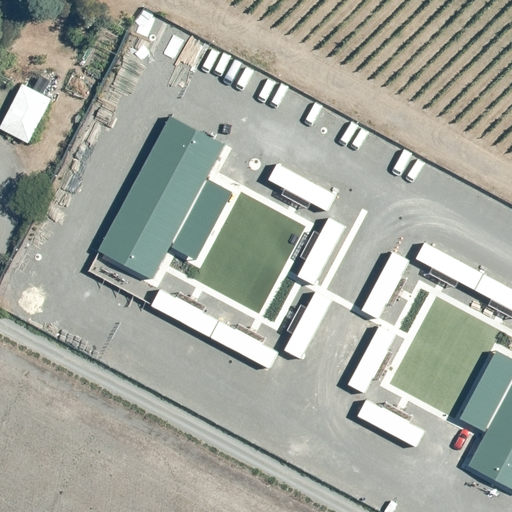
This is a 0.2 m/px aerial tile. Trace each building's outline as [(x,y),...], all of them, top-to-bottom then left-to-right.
[(0,127),(28,142),(51,98),(45,95),(52,81),(29,69),(0,125),(0,127)] [(225,143),(168,116),(96,251),(150,279),(168,246),(206,177),(225,143)] [(206,177),(168,246),(194,260),(231,192),(206,177)] [(511,381),(511,360),(495,352),(459,417),(485,431),(511,381)] [(511,381),(485,431),(466,465),(511,487),(511,381)]
